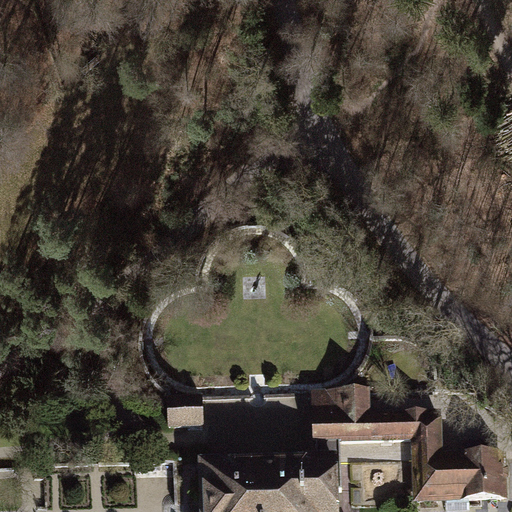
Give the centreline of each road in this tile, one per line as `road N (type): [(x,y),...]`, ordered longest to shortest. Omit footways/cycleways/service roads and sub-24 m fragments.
road 1 (residential): [(0,380),(89,318),(321,117)]
road 2 (residential): [(321,117),(416,272),(511,366)]
road 3 (residential): [(289,0),(321,117)]
